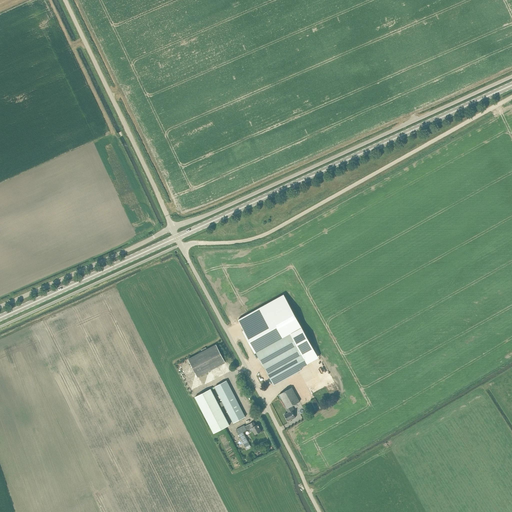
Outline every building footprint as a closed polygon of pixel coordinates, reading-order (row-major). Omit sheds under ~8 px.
[(284,294),(238,319),(244,330),(243,331),(255,353),(256,352),(264,367),(265,366),(267,370),(266,371),(274,385),(278,383),(301,370),(300,368),(295,359),(313,348),(284,294)] [(216,345),(211,347),(207,349),(206,347),(201,350),(202,352),(189,359),(198,377),(225,363),(216,345)] [(222,401),(224,405),(233,423),(245,417),(226,381),(215,387),(222,401)] [(292,387),(284,392),(279,394),(286,407),(286,408),(286,407),(287,408),(286,409),(288,412),(284,415),(288,421),(292,418),(292,419),(296,417),(290,407),(300,401),(292,387)] [(218,403),(211,389),(195,397),(214,433),(229,425),(220,407),(224,405),(222,401),(218,403)] [(250,424),(245,426),(247,430),(250,430),(250,431),(250,430),(250,432),(251,432),(250,432),(253,431),(255,435),(261,431),(258,424),(255,425),(254,422),(250,423),(250,424)] [(244,425),(236,429),(245,447),(250,444),(243,432),(247,430),(245,426),(244,425)]
